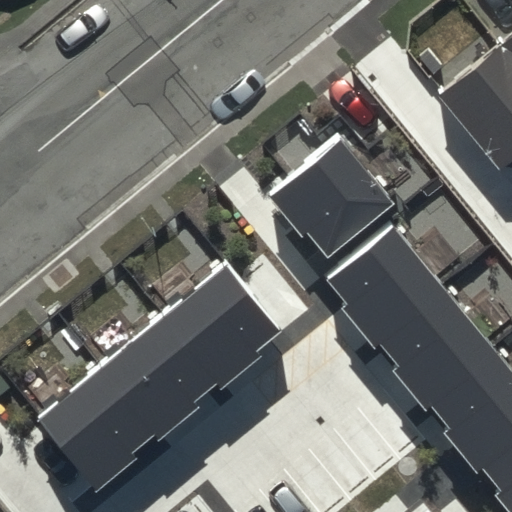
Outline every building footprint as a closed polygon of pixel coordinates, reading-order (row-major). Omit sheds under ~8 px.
[(511,73),(510,70),(454,111),(511,189),(511,73)] [(338,137),(278,186),(330,250),(390,200),(338,137)] [(440,282),(390,222),(326,274),(376,334),(440,282)] [(221,264),(161,314),(213,377),(274,328),(221,264)] [(490,343),(440,282),(376,334),(427,395),(490,343)] [(161,314),(100,364),(152,427),(213,377),(161,314)] [(511,425),(511,369),(490,343),(427,395),(477,455),(511,425)] [(100,364),(39,414),(92,477),(152,427),(100,364)] [(511,425),(477,455),(511,497),(511,425)]
